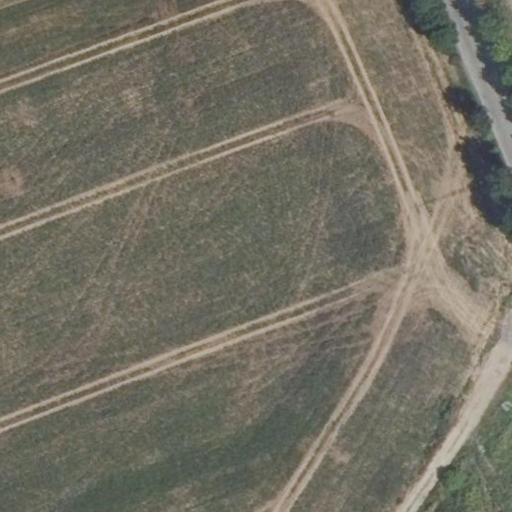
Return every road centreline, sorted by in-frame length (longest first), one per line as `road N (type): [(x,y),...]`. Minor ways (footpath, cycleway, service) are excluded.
road 1 (track): [(411,511),(511,358)]
road 2 (unclassified): [(457,0),(511,129)]
